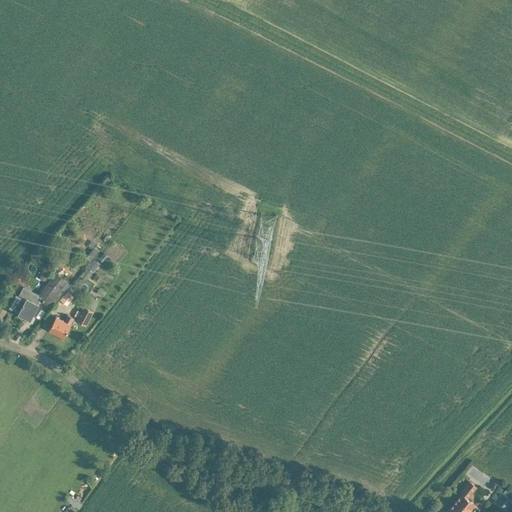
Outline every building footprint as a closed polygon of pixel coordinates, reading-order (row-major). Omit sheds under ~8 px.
[(92,260),(103,247),(98,243),(87,256),(92,260)] [(100,262),(99,262),(94,258),(87,267),(92,271),(100,262)] [(71,284),(67,281),(56,272),(39,294),(38,295),(41,298),(49,304),(53,299),(57,302),(71,284)] [(17,294),(10,307),(20,312),(19,313),(20,313),(21,312),(24,313),(23,315),(30,318),(38,303),(41,298),(38,295),(39,294),(38,294),(38,295),(36,294),(23,287),(24,287),(23,286),(19,295),(18,295),(17,294)] [(68,289),(61,298),(68,304),(76,295),(68,289)] [(91,295),(85,306),(77,320),(86,325),(99,300),(91,295)] [(56,316),(54,319),(49,328),(64,336),(71,324),(70,323),(74,317),(68,314),(64,320),(56,316)] [(477,486),(469,481),(460,492),(461,493),(446,511),(467,511),(475,503),(467,497),(477,486)] [(511,491),(511,493),(506,489),(503,491),(502,491),(494,501),(506,511),(511,504),(511,491)]
